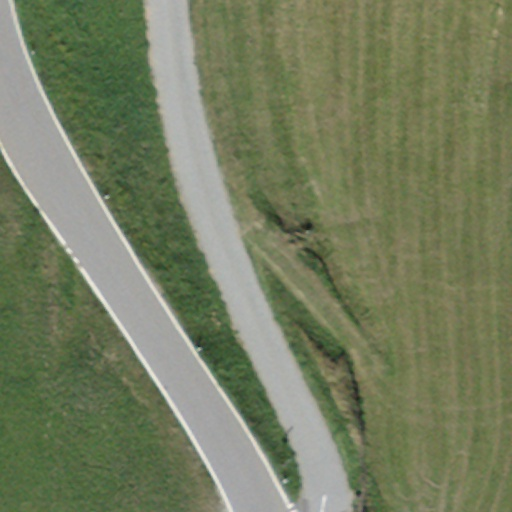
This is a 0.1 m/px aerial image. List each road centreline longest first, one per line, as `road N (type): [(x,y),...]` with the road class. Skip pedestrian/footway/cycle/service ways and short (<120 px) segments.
road 1 (unclassified): [(323,511),(318,460),(202,193),(175,79),(168,0)]
road 2 (secondary): [(260,511),(186,379),(31,145),(0,73)]
